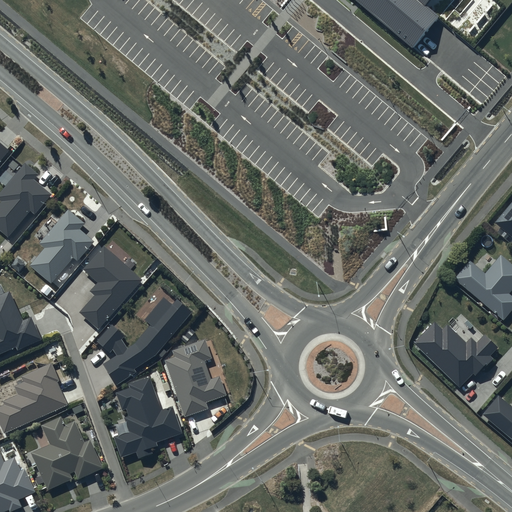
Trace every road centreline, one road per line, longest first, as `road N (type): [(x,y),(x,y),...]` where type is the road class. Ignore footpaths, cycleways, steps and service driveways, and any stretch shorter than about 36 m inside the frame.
road 1 (secondary): [(0,39),(246,272),(321,327)]
road 2 (secondary): [(291,364),(143,204),(0,72)]
road 3 (secondary): [(376,364),(488,472)]
road 4 (secondary): [(488,472),(351,406)]
road 5 (tertiary): [(417,248),(511,133)]
road 6 (tertiary): [(341,409),(260,455),(232,461)]
road 7 (tertiary): [(325,326),(417,248)]
